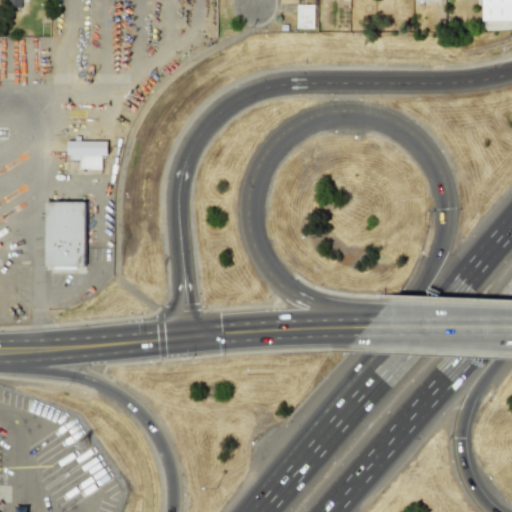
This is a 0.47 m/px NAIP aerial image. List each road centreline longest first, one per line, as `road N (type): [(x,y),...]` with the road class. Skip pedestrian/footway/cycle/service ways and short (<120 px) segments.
road 1 (motorway): [(308,303),(266,269),(248,222),(255,172),(286,133),(339,112),(387,120),(426,150),(446,208)]
road 2 (motorway): [(511,230),(252,511)]
road 3 (secondary): [(0,352),(368,324)]
road 4 (motorway): [(446,208),(435,257),(278,465),(257,507)]
road 5 (motorway): [(511,73),(269,87),(221,112),(187,161)]
road 6 (motorway): [(324,511),(511,295)]
road 7 (motorway): [(0,359),(96,383),(131,403),(165,447),(174,511)]
road 8 (motorway): [(492,511),(470,483),(461,436),(477,387),(511,339)]
road 9 (motorway): [(187,161),(180,225),(190,335)]
road 10 (secondary): [(368,324),(511,327)]
